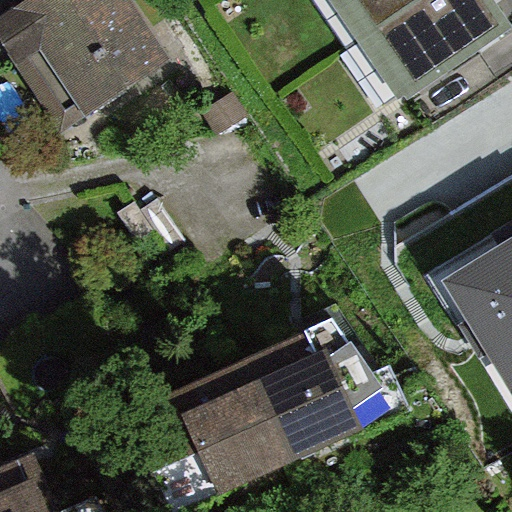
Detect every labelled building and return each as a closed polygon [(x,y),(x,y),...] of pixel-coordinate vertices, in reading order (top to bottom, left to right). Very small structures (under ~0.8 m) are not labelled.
[(176,55),(135,0),(42,0),(7,26),(79,125),(176,55)] [(425,0),(343,0),(370,38),(425,0)] [(505,31),(484,0),(425,0),(370,38),(409,96),(505,31)] [(511,326),(498,336),(511,357),(511,326)] [(319,348),(252,378),(289,461),(356,431),(319,348)] [(252,378),(185,407),(222,491),(289,461),(252,378)] [(42,511),(27,475),(0,486),(0,511),(42,511)]
